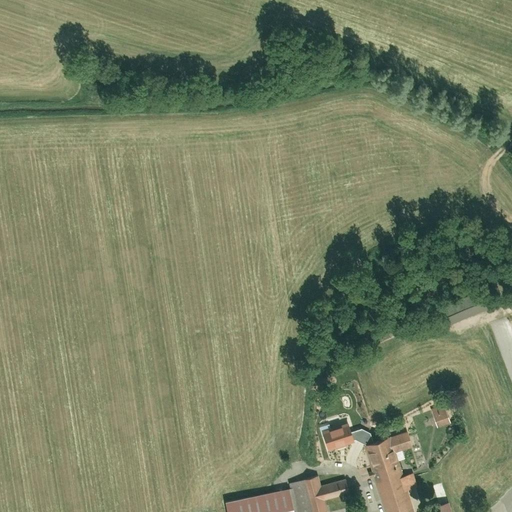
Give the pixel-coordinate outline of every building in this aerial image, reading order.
[(437,306),(444,325),(490,307),(482,289),(437,306)] [(427,412),(433,428),(449,422),(443,406),(427,412)] [(333,450),(366,437),(363,430),(359,431),(355,421),(326,432),(333,450)] [(409,511),(411,511),(393,453),(409,449),(404,434),(361,447),(380,511),(409,511)] [(331,511),(329,498),(344,494),(342,481),(310,488),(309,484),(219,503),(220,511),(331,511)]
